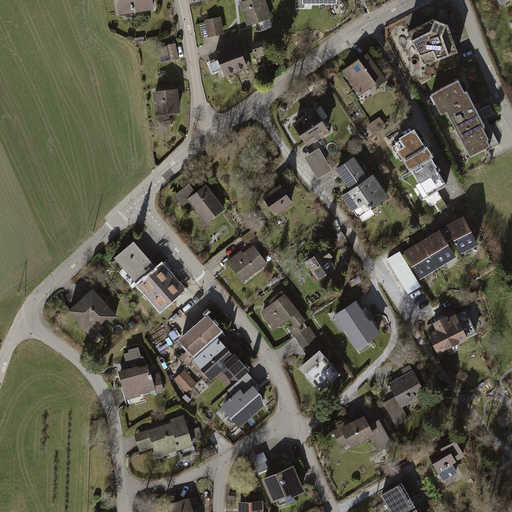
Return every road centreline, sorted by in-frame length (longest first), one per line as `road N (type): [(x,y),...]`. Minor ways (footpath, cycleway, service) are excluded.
road 1 (residential): [(254,107),(501,446)]
road 2 (residential): [(138,201),(250,330),(292,423)]
road 3 (residential): [(32,324),(102,393),(128,507)]
road 4 (residential): [(254,107),(417,0)]
road 5 (residential): [(32,324),(35,300),(138,201)]
road 6 (residential): [(215,136),(201,106),(183,0)]
road 7 (residential): [(459,0),(511,122)]
